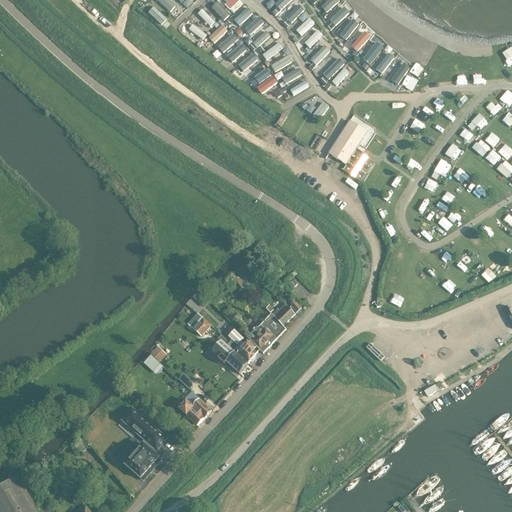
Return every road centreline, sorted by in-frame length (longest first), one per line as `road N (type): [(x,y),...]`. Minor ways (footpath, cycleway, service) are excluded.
road 1 (tertiary): [(128,511),(321,293),(325,248),(303,222),(138,118),(3,0)]
road 2 (track): [(268,146),(142,58),(77,0)]
road 3 (track): [(167,25),(275,106)]
